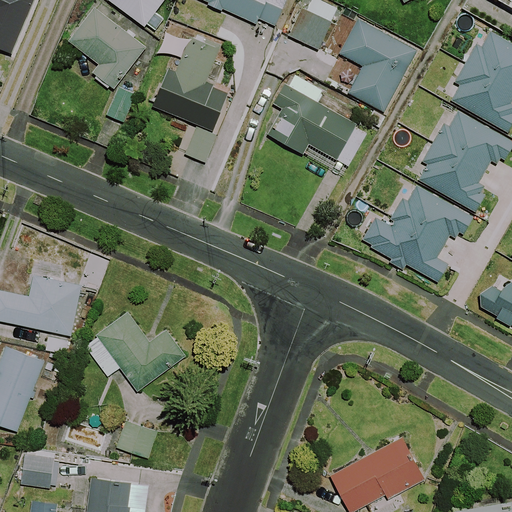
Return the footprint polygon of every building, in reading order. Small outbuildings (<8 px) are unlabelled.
[(33,0),(0,0),(0,50),(11,55),(33,0)] [(107,0),(106,1),(116,8),(143,27),(161,0),(107,0)] [(284,0),(193,0),(254,25),(256,20),(273,28),(284,0)] [(336,11),(311,0),(303,0),(286,37),(317,52),(336,11)] [(381,0),(359,0),(358,2),(377,20),(389,7),(381,0)] [(511,0),(494,0),(511,10),(511,0)] [(143,49),(92,10),(68,42),(98,65),(91,74),(112,90),(143,49)] [(415,52),(363,25),(345,58),(362,67),(348,93),(383,112),(415,52)] [(217,49),(167,30),(158,52),(172,57),(152,108),(195,125),(183,156),(203,164),(213,137),(211,136),(227,94),(203,85),(217,49)] [(321,91),(292,75),(276,104),(288,110),(272,139),(342,177),(366,133),(314,104),(321,91)] [(133,99),(116,91),(105,116),(122,123),(133,99)] [(488,148),(511,105),(511,104),(488,91),(463,133),(488,148)] [(511,105),(488,148),(511,161),(511,105)] [(373,109),(363,123),(377,132),(386,118),(373,109)] [(436,172),(396,150),(376,188),(409,205),(402,218),(427,231),(459,172),(441,162),(436,172)] [(511,200),(498,214),(480,261),(511,274),(511,200)] [(0,271),(0,320),(46,331),(42,350),(64,355),(71,321),(79,287),(28,276),(33,255),(5,249),(0,271)] [(149,341),(125,312),(82,347),(107,378),(118,368),(138,392),(184,355),(163,329),(149,341)] [(42,363),(9,350),(0,372),(0,425),(15,431),(42,363)] [(155,434),(125,423),(116,448),(146,458),(155,434)] [(422,481),(400,439),(329,475),(348,511),(351,511),(385,495),(387,499),(422,481)] [(54,453),(25,448),(19,484),(48,489),(54,453)] [(139,511),(143,484),(90,477),(85,511),(68,511),(70,506),(31,501),(29,511),(127,511),(128,511),(136,511),(139,511)] [(511,511),(511,502),(453,511),(511,511)]
